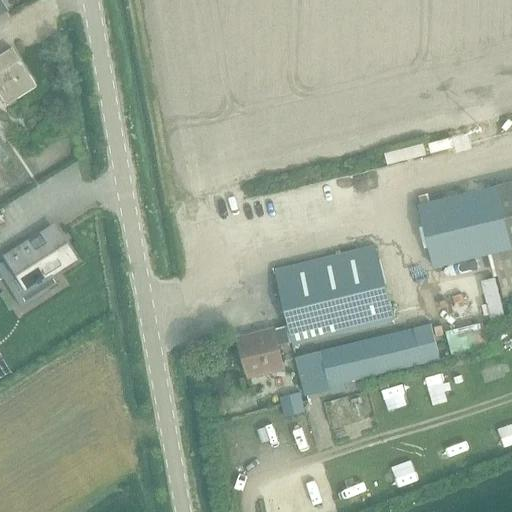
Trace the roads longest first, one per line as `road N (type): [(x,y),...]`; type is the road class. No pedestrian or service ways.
road 1 (unclassified): [(182,511),(89,0)]
road 2 (track): [(511,394),(347,450)]
